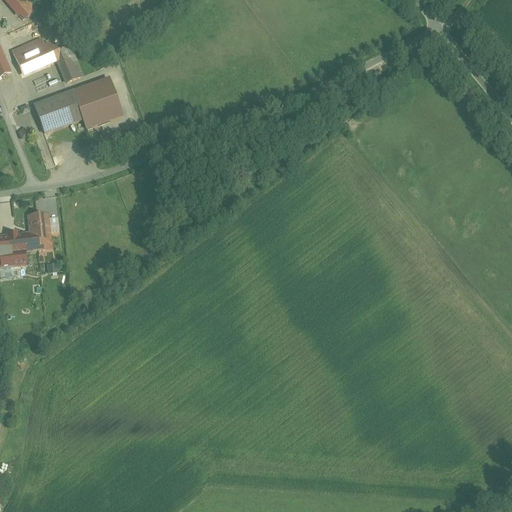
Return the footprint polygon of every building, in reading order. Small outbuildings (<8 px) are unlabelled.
[(27,0),(1,0),(18,18),(20,16),(24,21),(37,10),(27,0)] [(42,40),(12,53),(23,79),(53,66),(42,40)] [(70,47),(54,54),(67,84),(83,77),(70,47)] [(0,78),(11,74),(0,49),(0,78)] [(111,81),(73,94),(83,121),(86,131),(124,118),(111,81)] [(35,108),(44,135),(83,121),(73,94),(35,108)] [(70,126),(74,134),(82,131),(78,123),(70,126)] [(19,134),(22,141),(30,140),(31,133),(25,129),(19,134)] [(15,237),(18,267),(25,266),(24,253),(50,250),(48,232),(47,221),(47,216),(28,218),(30,235),(15,237)] [(57,220),(47,221),(48,232),(58,231),(57,220)] [(0,268),(18,267),(15,237),(0,238),(0,268)] [(57,265),(48,266),(49,274),(58,273),(57,265)]
